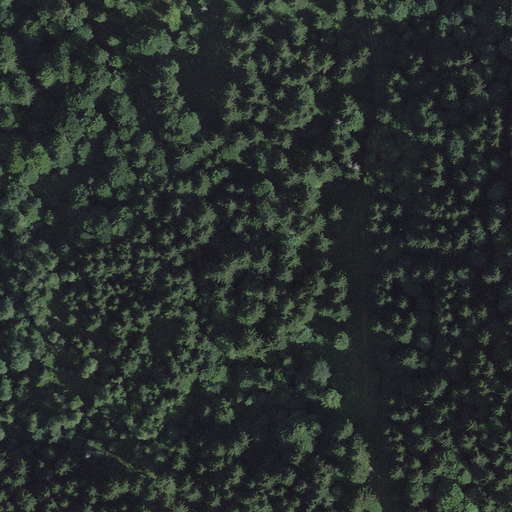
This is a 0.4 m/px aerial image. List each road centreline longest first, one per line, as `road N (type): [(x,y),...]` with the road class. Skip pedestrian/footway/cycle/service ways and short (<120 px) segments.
road 1 (track): [(364,208),(371,428),(394,511)]
road 2 (track): [(366,0),(375,86),(368,145)]
